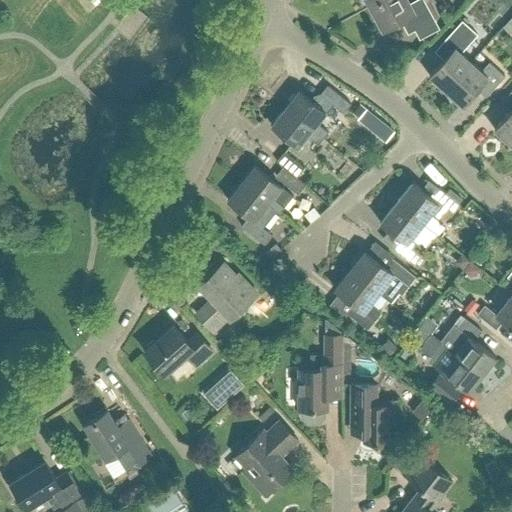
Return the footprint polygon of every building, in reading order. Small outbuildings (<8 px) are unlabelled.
[(430,0),(411,0),(407,2),(405,0),(376,0),(368,4),(381,27),(402,16),(410,30),(432,17),(433,19),(439,15),(430,0)] [(484,13),(476,26),(493,36),(501,24),(484,13)] [(460,18),(451,27),(432,49),(442,57),(427,74),(443,88),(469,60),(459,51),(476,32),(460,18)] [(479,69),(469,60),(443,88),(460,103),(474,87),(483,95),(502,74),(487,60),(479,69)] [(326,83),(312,101),(297,89),(283,107),(321,137),(326,130),(315,121),(330,102),(342,111),(350,102),(326,83)] [(506,111),(491,127),(508,142),(511,137),(511,85),(496,103),(506,111)] [(316,142),(321,137),(283,107),(270,124),(297,145),(306,134),(316,142)] [(274,160),(284,168),(294,176),(302,166),(282,150),(274,160)] [(278,212),(283,205),(292,194),(280,186),(252,164),(239,181),(275,209),(278,212)] [(304,184),(294,176),(284,168),(276,177),(297,193),(304,184)] [(449,188),(445,193),(434,185),(427,193),(411,180),(394,201),(432,231),(438,223),(437,219),(445,208),(451,213),(462,198),(449,188)] [(271,234),(262,227),(275,209),(239,181),(225,199),(247,216),(239,225),(263,244),(271,234)] [(328,188),(312,201),(320,211),(337,198),(328,188)] [(419,253),(412,248),(417,243),(421,242),(431,230),(432,231),(394,201),(379,221),(397,235),(389,244),(412,262),(417,267),(425,257),(419,253)] [(363,250),(349,269),(377,291),(385,297),(390,302),(398,291),(401,293),(407,284),(414,275),(390,256),(383,265),(363,250)] [(195,312),(213,331),(228,316),(230,318),(257,292),(237,271),(234,274),(222,261),(198,284),(211,298),(195,312)] [(349,269),(334,288),(354,302),(346,312),(366,327),(379,310),(376,308),(369,303),(377,291),(349,269)] [(511,327),(511,294),(510,292),(494,313),(483,304),(475,313),(494,328),(501,319),(511,327)] [(430,331),(429,333),(442,343),(481,374),(495,355),(474,338),(481,329),(461,315),(454,324),(452,323),(446,330),(440,339),(430,331)] [(172,324),(143,350),(164,373),(186,353),(196,364),(212,350),(196,332),(187,340),(172,324)] [(434,363),(441,368),(441,369),(468,390),(481,374),(442,343),(429,333),(418,325),(408,337),(419,346),(432,356),(434,363)] [(298,366),(298,406),(301,406),(301,414),(307,421),(316,421),(322,414),(322,407),(325,407),(325,396),(342,396),(342,362),(340,362),(341,333),(325,332),(325,352),(308,352),(308,366),(298,366)] [(428,384),(451,402),(460,390),(438,372),(428,384)] [(375,381),(350,381),(351,410),(351,432),(362,432),(362,440),(389,440),(388,425),(406,415),(396,397),(375,397),(375,381)] [(271,406),(259,417),(263,421),(274,410),(271,406)] [(82,422),(105,457),(115,450),(127,468),(150,453),(127,418),(116,425),(105,407),(82,422)] [(265,430),(262,427),(234,454),(245,466),(241,469),(264,493),(293,467),(281,454),(297,438),(278,418),(265,430)] [(401,472),(420,486),(399,511),(432,511),(428,509),(452,479),(417,452),(401,472)] [(44,458),(9,480),(26,506),(45,494),(53,506),(78,490),(65,470),(55,476),(44,458)] [(83,511),(82,510),(90,506),(84,497),(76,501),(76,500),(57,511),(83,511)]
